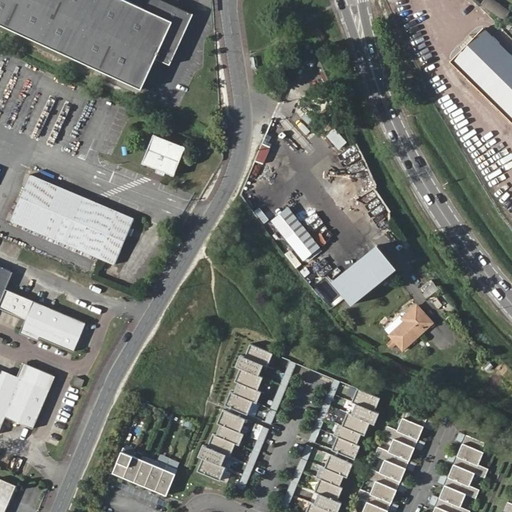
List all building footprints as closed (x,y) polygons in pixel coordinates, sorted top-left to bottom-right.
[(150,0),(146,10),(125,0),(0,0),(0,21),(141,89),(155,59),(169,66),(194,15),(162,0),(150,0)] [(511,5),(503,0),(484,0),(481,7),(506,23),(511,11),(511,5)] [(453,64),(511,119),(511,55),(485,30),(453,64)] [(155,137),(143,166),(175,180),(187,150),(155,137)] [(30,177),(10,224),(114,268),(134,220),(30,177)] [(271,218),(301,257),(318,244),(288,204),(271,218)] [(0,428),(1,429),(9,413),(36,425),(59,373),(30,362),(22,378),(0,369),(0,305),(30,319),(26,327),(77,349),(89,323),(7,288),(14,272),(0,265),(0,428)] [(370,270),(361,276),(366,284),(376,277),(370,270)] [(360,276),(341,289),(345,296),(365,283),(360,276)] [(409,321),(394,334),(406,349),(436,323),(421,305),(406,318),(409,321)] [(271,352),(250,344),(245,358),(263,365),(266,366),(271,352)] [(245,358),(240,356),(236,367),(239,369),(258,376),(263,365),(245,358)] [(287,367),(285,373),(291,376),(293,370),(287,367)] [(258,376),(239,369),(234,382),(237,383),(256,390),(261,377),(258,376)] [(283,379),(280,385),(286,387),(289,381),(283,379)] [(78,382),(74,389),(84,393),(87,386),(78,382)] [(256,390),(237,383),(233,394),(252,401),(256,402),(260,392),(256,390)] [(330,387),(328,392),(334,395),(337,389),(330,387)] [(380,398),(359,389),(353,403),(358,405),(374,412),(380,398)] [(233,394),(230,392),(225,406),(247,415),(252,401),(233,394)] [(277,392),(275,398),(281,400),(284,394),(277,392)] [(326,398),(323,403),(330,406),(332,400),(326,398)] [(273,402),(271,408),(277,411),(280,405),(273,402)] [(374,412),(358,405),(353,416),(370,423),(374,424),(379,414),(374,412)] [(418,437),(426,416),(414,411),(408,409),(404,417),(402,416),(397,429),(418,437)] [(320,410),(318,416),(324,419),(327,413),(320,410)] [(244,419),(223,411),(218,424),(221,425),(239,432),(244,419)] [(353,416),(349,414),(343,427),(361,435),(364,436),(370,423),(353,416)] [(268,416),(265,422),(272,424),(274,419),(268,416)] [(316,421),(313,427),(320,430),(322,424),(316,421)] [(221,425),(217,436),(235,443),(239,444),(243,433),(239,432),(221,425)] [(343,427),(339,425),(334,436),(339,438),(356,445),(361,435),(343,427)] [(409,458),(418,437),(397,429),(387,425),(383,434),(394,438),(389,450),(409,458)] [(217,436),(213,434),(208,447),(226,454),(230,456),(235,443),(217,436)] [(261,434),(258,439),(265,442),(267,436),(261,434)] [(311,434),(308,440),(314,443),(317,437),(311,434)] [(476,463),(484,442),(469,436),(466,443),(465,443),(463,448),(461,447),(457,455),(461,457),(476,463)] [(356,445),(339,438),(333,451),(354,459),(360,446),(356,445)] [(256,444),(254,450),(261,452),(263,447),(256,444)] [(208,447),(203,445),(199,457),(203,459),(222,466),(226,454),(208,447)] [(389,450),(378,446),(374,455),(385,459),(380,471),(396,478),(401,479),(409,458),(389,450)] [(133,455),(122,451),(113,473),(124,477),(133,455)] [(303,452),(301,458),(307,461),(309,455),(303,452)] [(144,459),(133,455),(124,477),(135,482),(144,459)] [(353,464),(331,456),(326,469),(344,476),(347,478),(353,464)] [(251,457),(249,463),(255,466),(258,460),(251,457)] [(476,463),(461,457),(457,464),(456,463),(454,469),(452,468),(448,476),(452,477),(467,484),(472,472),(484,477),(488,468),(476,463)] [(155,464),(144,459),(135,482),(146,486),(155,464)] [(222,466),(203,459),(198,472),(220,480),(225,467),(222,466)] [(299,463),(296,469),(302,472),(305,466),(299,463)] [(166,468),(155,464),(146,486),(157,490),(166,468)] [(326,469),(322,467),(317,478),(322,480),(339,487),(344,476),(326,469)] [(380,471),(370,467),(366,476),(376,480),(371,492),(392,500),(401,479),(396,478),(380,471)] [(177,473),(166,468),(157,490),(168,495),(177,473)] [(221,481),(228,483),(232,469),(225,468),(221,481)] [(247,469),(245,475),(251,477),(253,471),(247,469)] [(293,476),(291,482),(297,485),(299,479),(293,476)] [(467,484),(452,477),(449,485),(448,484),(445,490),(443,489),(440,497),(443,498),(458,504),(463,492),(475,498),(479,489),(467,484)] [(0,511),(4,511),(16,486),(0,479),(0,511)] [(339,487),(322,480),(316,493),(320,495),(337,502),(342,488),(339,487)] [(241,482),(239,488),(246,491),(248,485),(241,482)] [(289,487),(286,493),(292,496),(295,490),(289,487)] [(387,511),(392,500),(371,492),(361,488),(357,497),(367,501),(362,511),(387,511)] [(337,502),(320,495),(316,505),(332,511),(337,511),(342,503),(337,502)] [(458,504),(443,498),(440,506),(439,505),(436,511),(434,510),(433,511),(469,511),(470,510),(458,504)] [(283,501),(280,506),(287,509),(289,503),(283,501)]
